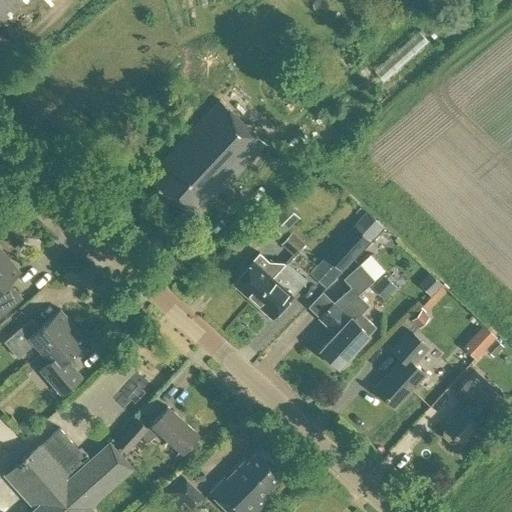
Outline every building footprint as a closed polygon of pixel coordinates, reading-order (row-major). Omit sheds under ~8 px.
[(35,0),(0,0),(0,23),(26,0),(27,0),(31,4),(35,0)] [(163,175),(154,185),(188,217),(201,204),(205,208),(220,192),(221,194),(267,145),(220,101),(204,118),(157,170),(163,175)] [(284,237),(300,220),(285,206),(269,223),(284,237)] [(368,213),(327,257),(342,271),(384,227),(368,213)] [(282,244),(294,254),(303,243),(291,234),(282,244)] [(233,283),(253,301),(273,278),(272,277),(284,264),(283,262),(270,262),(260,253),(233,283)] [(8,283),(20,273),(4,254),(0,257),(0,317),(22,298),(8,283)] [(293,296),(292,295),(305,279),(286,262),(284,264),(272,277),(273,278),(253,301),(273,319),(293,296)] [(336,333),(320,349),(327,356),(326,358),(333,365),(335,363),(338,367),(370,336),(367,333),(375,326),(361,313),(368,305),(357,294),(373,280),(359,264),(343,279),(351,286),(334,302),(319,317),(336,333)] [(418,283),(430,295),(441,283),(428,271),(418,283)] [(371,287),(384,298),(395,286),(383,275),(371,287)] [(33,343),(42,353),(73,325),(60,309),(39,327),(31,318),(5,341),(18,356),(33,343)] [(420,310),(411,320),(419,328),(428,317),(420,310)] [(73,325),(42,353),(49,362),(40,370),(62,395),(82,377),(67,359),(87,341),(73,325)] [(414,364),(429,348),(410,330),(392,350),(401,359),(374,389),(395,408),(426,375),(414,364)] [(472,337),(462,346),(475,359),(484,350),(472,337)] [(484,347),(493,356),(504,346),(495,337),(484,347)] [(504,400),(493,389),(494,388),(475,371),(454,394),(464,403),(443,425),(446,427),(442,431),(442,436),(450,442),(454,442),(457,438),(464,445),(494,412),(504,400)] [(200,433),(167,404),(152,421),(153,422),(149,427),(136,416),(116,439),(126,451),(141,435),(148,441),(157,430),(182,453),(200,433)] [(17,424),(26,434),(36,426),(27,416),(17,424)] [(108,442),(85,463),(83,461),(88,456),(80,447),(78,449),(59,428),(11,470),(21,482),(15,487),(35,510),(33,511),(96,511),(90,505),(132,468),(108,442)] [(283,475),(259,451),(247,463),(244,460),(212,492),(232,511),(255,511),(274,493),(269,489),(283,475)] [(185,476),(168,489),(191,511),(206,497),(185,476)]
